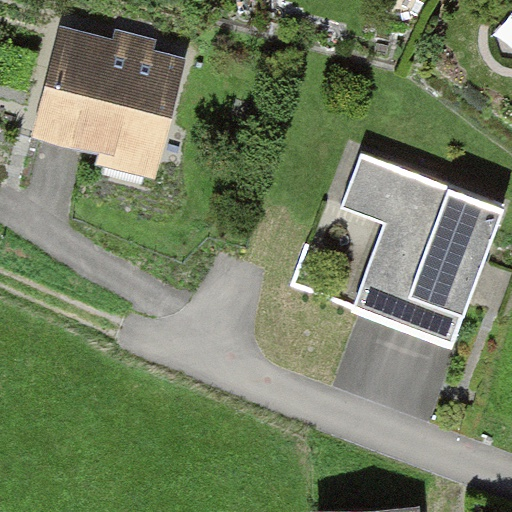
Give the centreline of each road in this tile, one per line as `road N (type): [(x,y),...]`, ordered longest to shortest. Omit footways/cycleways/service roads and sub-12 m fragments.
road 1 (track): [(0,284),(194,347),(0,189)]
road 2 (residential): [(511,462),(194,347)]
